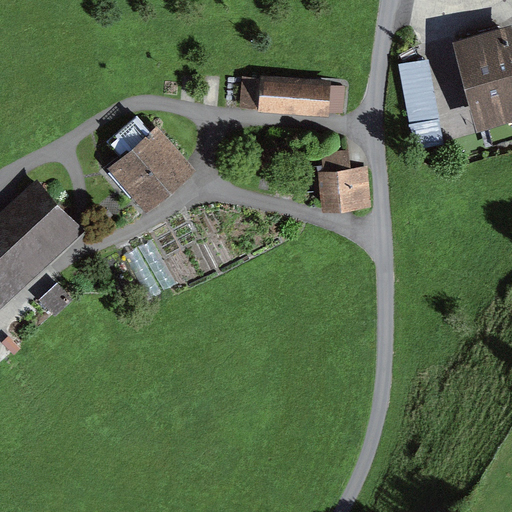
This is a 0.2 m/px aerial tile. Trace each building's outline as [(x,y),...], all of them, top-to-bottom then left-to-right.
[(511,109),(511,15),(457,29),(478,118),(511,109)] [(339,64),(261,58),(260,68),(247,67),(245,97),(353,105),(355,76),(338,75),(339,64)] [(155,115),(101,157),(142,209),(196,167),(155,115)] [(366,167),(319,171),(323,213),(370,208),(366,167)] [(0,311),(87,232),(36,178),(0,211),(0,311)]
